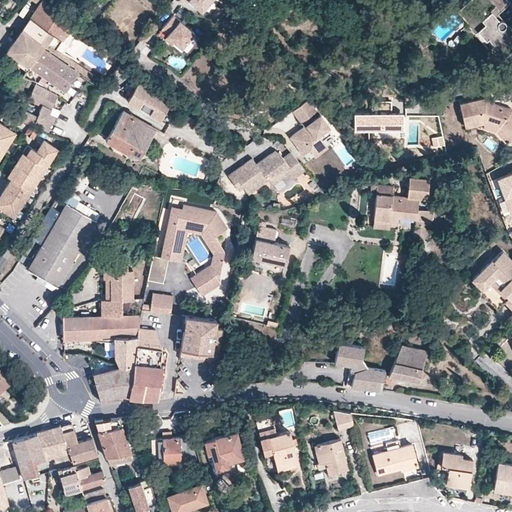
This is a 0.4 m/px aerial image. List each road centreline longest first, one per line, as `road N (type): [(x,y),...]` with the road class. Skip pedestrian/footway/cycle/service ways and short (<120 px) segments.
road 1 (residential): [(511,424),(294,392),(91,409)]
road 2 (unknown): [(239,393),(287,332),(312,231)]
road 3 (residential): [(79,401),(65,366),(0,305)]
